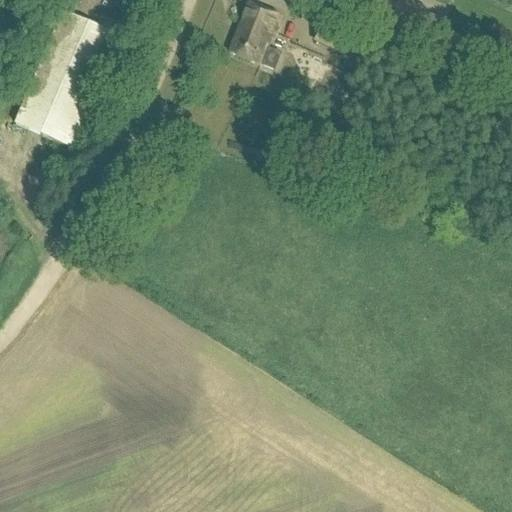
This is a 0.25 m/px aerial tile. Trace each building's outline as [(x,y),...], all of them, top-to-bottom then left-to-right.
[(413,40),(424,14),(389,0),(360,0),(354,15),(413,40)] [(270,41),(274,42),(282,22),(247,8),(227,57),(259,70),(259,68),(262,69),(261,70),(273,74),(280,58),(268,53),(268,54),(266,53),(270,41)] [(129,34),(100,21),(95,33),(62,19),(15,128),(80,156),(127,46),(125,45),(129,34)] [(345,59),(355,37),(322,23),(313,47),(345,59)] [(437,53),(459,62),(467,43),(445,34),(437,53)] [(388,75),(395,58),(370,48),(363,65),(388,75)]
